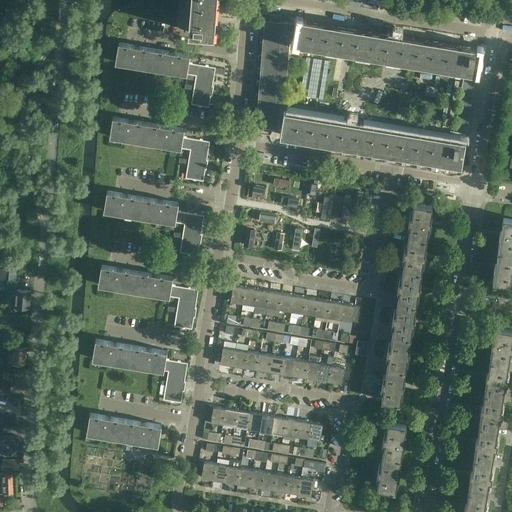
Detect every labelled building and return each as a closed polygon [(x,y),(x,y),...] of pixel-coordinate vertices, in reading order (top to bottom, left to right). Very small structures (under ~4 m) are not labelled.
[(217,0),(194,0),(192,30),(189,30),(189,31),(215,33),(217,0)] [(260,46),(262,46),(262,54),(259,54),(258,59),(261,59),(260,67),(258,67),(257,72),(260,72),(259,80),(257,80),(256,85),(259,85),(258,94),(256,93),(255,98),(258,98),(257,107),(254,106),(254,111),(257,112),(256,126),(255,132),(271,134),(271,127),(281,128),(285,112),(285,109),(284,109),(290,36),(296,36),(297,29),(280,28),(280,21),(280,15),(265,13),(265,19),(264,26),(263,41),(260,41),(260,46)] [(297,29),(296,36),(295,43),(476,73),(480,47),(479,47),(478,50),(300,21),(300,18),(299,18),(297,29)] [(151,67),(154,48),(139,46),(139,45),(134,44),(134,45),(119,42),(118,42),(115,62),(123,63),(123,62),(151,67)] [(188,62),(190,54),(189,54),(174,52),(174,51),(169,50),(169,51),(154,48),(151,67),(186,73),(188,62)] [(188,62),(186,73),(195,75),(194,85),(185,83),(184,88),(193,89),(190,103),(208,106),(210,95),(212,95),(213,85),(212,85),(215,67),(188,62)] [(285,112),(281,128),(280,134),(461,165),(465,139),(464,139),(463,142),(285,112)] [(145,141),(148,122),(133,120),(134,119),(128,118),(128,119),(113,116),(109,136),(118,137),(145,141)] [(182,136),(184,127),(183,128),(169,125),(163,124),(163,125),(148,122),(145,141),(180,147),(182,136)] [(182,136),(180,147),(190,149),(188,159),(179,157),(178,162),(187,163),(185,177),(202,181),(204,169),(206,169),(207,160),(206,159),(209,141),(182,136)] [(274,178),(273,184),(274,185),(278,185),(288,187),(289,180),(274,178)] [(312,183),(308,202),(314,203),(318,184),(312,183)] [(254,185),(252,197),(256,198),(259,198),(263,199),(263,198),(264,194),(265,187),(254,185)] [(140,215),(143,196),(128,194),(128,193),(122,192),(122,193),(108,190),(107,190),(104,210),(112,211),(140,215)] [(340,219),(346,220),(346,219),(350,200),(350,198),(350,195),(345,194),(344,198),(344,199),(343,204),(343,208),(341,218),(340,219)] [(322,208),(320,218),(326,219),(327,216),(327,215),(330,196),(326,196),(324,195),(323,204),(322,208)] [(140,215),(171,220),(174,221),(174,222),(175,222),(177,210),(178,202),(178,201),(177,202),(163,200),(163,199),(158,198),(157,199),(143,196),(140,215)] [(282,196),(280,203),(297,206),(299,198),(282,196)] [(432,206),(415,203),(414,203),(412,217),(410,216),(409,222),(411,223),(409,236),(426,239),(429,225),(430,226),(431,220),(429,220),(432,206)] [(197,255),(198,248),(199,243),(200,244),(202,234),(201,233),(204,215),(177,210),(175,222),(184,223),(182,233),(173,232),(173,236),(182,237),(179,252),(197,255)] [(261,212),(260,221),(275,223),(275,221),(275,217),(276,214),(269,213),(266,213),(261,212)] [(498,250),(511,252),(511,218),(503,217),(501,231),(499,231),(498,237),(500,237),(498,250)] [(247,227),(244,244),(252,245),(255,228),(247,227)] [(295,227),(293,247),(299,248),(303,228),(295,227)] [(315,228),(311,246),(317,247),(320,229),(318,228),(316,228),(315,228)] [(277,231),(274,249),(282,250),(284,233),(277,231)] [(403,269),(421,272),(423,258),(425,259),(426,252),(424,252),(426,239),(409,236),(406,249),(404,249),(403,255),(405,255),(403,269)] [(511,252),(498,250),(496,264),(494,263),(493,269),(494,269),(492,283),(510,286),(511,273),(511,252)] [(134,289),(137,270),(122,268),(117,267),(102,265),(102,264),(101,264),(98,284),(106,285),(134,289)] [(421,272),(403,269),(401,282),(399,282),(398,288),(400,288),(398,301),(415,305),(418,291),(419,291),(420,286),(419,285),(421,272)] [(171,284),(173,276),(172,276),(157,274),(157,273),(152,272),(152,273),(137,270),(134,289),(169,295),(169,296),(171,284)] [(17,286),(17,281),(3,280),(0,279),(0,288),(7,289),(7,286),(17,286)] [(168,306),(167,310),(176,311),(173,326),(191,329),(193,317),(195,317),(196,308),(195,307),(198,289),(171,284),(169,296),(178,297),(177,307),(168,306)] [(243,303),(246,286),(234,284),(231,301),(243,303)] [(258,288),(246,286),(243,303),(255,305),(258,288)] [(270,290),(258,288),(255,305),(254,312),(266,313),(267,307),(270,290)] [(33,291),(20,290),(19,296),(11,295),(10,306),(32,308),(33,291)] [(282,292),(270,290),(267,307),(279,309),(282,292)] [(294,295),(282,292),(279,309),(291,311),(294,295)] [(291,311),(304,313),(306,297),(294,295),(291,311)] [(318,299),(306,297),(304,313),(315,315),(318,299)] [(330,301),(318,299),(315,315),(327,316),(330,301)] [(343,303),(330,301),(327,316),(340,319),(343,303)] [(392,320),(394,321),(392,334),(410,337),(412,324),(414,324),(415,318),(413,318),(415,305),(398,301),(395,315),(393,314),(392,320)] [(343,303),(340,319),(358,322),(361,306),(343,303)] [(226,322),(235,324),(236,316),(228,314),(226,322)] [(244,317),(243,325),(251,326),(253,318),(244,317)] [(253,318),(251,326),(260,328),(261,320),(253,318)] [(268,321),(267,329),(275,330),(277,322),(268,321)] [(284,332),(285,324),(277,322),(275,330),(284,332)] [(225,333),(233,334),(235,326),(226,325),(225,333)] [(293,325),(291,333),(300,334),(301,326),(293,325)] [(308,336),(309,328),(301,326),(300,334),(308,336)] [(490,360),(508,362),(510,349),(511,350),(511,348),(511,343),(511,334),(511,329),(495,326),(493,340),(492,340),(491,346),(492,346),(490,360)] [(242,328),(241,336),(249,337),(251,329),(242,328)] [(313,328),(312,336),(324,338),(325,330),(313,328)] [(257,339),(259,331),(251,329),(249,337),(257,339)] [(325,330),(324,338),(331,340),(333,332),(325,330)] [(266,332),(265,340),(274,341),(275,333),(266,332)] [(282,343),(283,335),(275,333),(274,341),(282,343)] [(349,343),(350,334),(341,333),(340,341),(349,343)] [(410,337),(392,334),(390,347),(388,347),(387,353),(389,353),(387,367),(404,370),(407,356),(408,357),(409,351),(408,350),(410,337)] [(291,336),(290,344),(298,345),(299,337),(291,336)] [(306,346),(307,339),(299,337),(298,345),(306,346)] [(128,364),(131,345),(116,342),(117,342),(111,341),(96,339),(96,338),(92,358),(100,360),(101,359),(128,364)] [(315,340),(314,348),(322,349),(323,341),(315,340)] [(358,340),(356,352),(366,354),(368,342),(358,340)] [(330,351),(332,343),(323,341),(322,349),(330,351)] [(353,346),(339,344),(338,352),(352,354),(353,346)] [(30,346),(17,345),(16,354),(8,353),(8,362),(15,362),(29,363),(30,346)] [(166,359),(167,350),(166,350),(152,348),(152,347),(146,347),(131,345),(128,364),(163,369),(163,370),(164,370),(166,359)] [(232,364),(235,348),(223,346),(220,362),(232,364)] [(247,350),(235,348),(232,364),(244,366),(247,350)] [(244,366),(257,368),(259,352),(247,350),(244,366)] [(257,368),(269,370),(271,354),(259,352),(257,368)] [(269,370),(281,372),(283,356),(271,354),(269,370)] [(281,372),(293,374),(296,358),(283,356),(281,372)] [(293,374),(305,376),(307,360),(296,358),(293,374)] [(166,359),(164,370),(168,371),(166,381),(162,380),(161,384),(165,385),(163,399),(181,402),(183,391),(184,391),(186,381),(185,381),(188,363),(166,359)] [(320,362),(307,360),(305,376),(317,378),(320,362)] [(508,362),(490,360),(488,373),(486,373),(485,379),(487,379),(485,392),(502,395),(504,382),(507,382),(508,376),(505,376),(508,362)] [(317,378),(329,381),(332,364),(320,362),(317,378)] [(332,364),(329,381),(342,383),(345,366),(332,364)] [(404,370),(387,367),(384,380),(383,380),(382,386),(384,386),(381,400),(399,402),(401,389),(403,389),(404,383),(402,383),(404,370)] [(0,395),(10,397),(10,387),(0,386),(0,395)] [(479,425),(497,428),(499,414),(501,415),(502,409),(500,409),(502,395),(485,392),(482,406),(481,405),(480,411),(482,412),(479,425)] [(213,405),(211,421),(223,423),(226,407),(213,405)] [(238,409),(226,407),(223,423),(235,425),(238,409)] [(235,425),(248,427),(250,411),(238,409),(235,425)] [(250,411),(248,427),(259,429),(262,413),(250,411)] [(123,437),(126,419),(111,416),(106,415),(91,413),(91,412),(90,412),(87,432),(95,434),(95,433),(123,437)] [(262,413),(259,429),(272,431),(274,415),(262,413)] [(274,415),(272,431),(284,433),(286,417),(274,415)] [(286,417),(284,433),(296,435),(298,419),(286,417)] [(126,419),(123,437),(158,443),(158,444),(162,424),(161,424),(146,422),(141,421),(126,419)] [(298,419),(296,435),(308,437),(310,421),(298,419)] [(310,421),(308,437),(320,439),(323,423),(310,421)] [(383,454),(400,457),(403,444),(404,444),(405,438),(403,438),(406,425),(388,422),(386,436),(384,435),(383,441),(385,441),(384,448),(383,454)] [(474,457),(492,460),(494,447),(496,447),(497,441),(495,441),(497,428),(479,425),(477,438),(476,438),(474,444),(476,444),(474,457)] [(207,440),(220,442),(221,434),(208,432),(207,440)] [(0,435),(0,436),(0,452),(17,454),(18,436),(0,435)] [(225,435),(223,443),(232,444),(233,436),(225,435)] [(241,441),(241,437),(233,436),(232,444),(244,446),(245,442),(241,441)] [(124,439),(122,449),(129,450),(131,440),(124,439)] [(249,439),(248,447),(256,448),(258,440),(249,439)] [(265,445),(266,441),(258,440),(256,448),(268,450),(269,446),(265,445)] [(214,452),(215,444),(206,443),(205,451),(214,452)] [(273,443),(272,451),(280,452),(282,444),(273,443)] [(288,453),(290,445),(282,444),(280,452),(288,453)] [(223,445),(222,453),(230,455),(232,447),(223,445)] [(297,446),(296,455),(305,456),(306,448),(297,446)] [(238,456),(240,448),(232,447),(230,455),(238,456)] [(313,457),(314,449),(306,448),(305,456),(313,457)] [(247,449),(246,457),(254,459),(256,451),(247,449)] [(263,460),(264,452),(256,451),(254,459),(263,460)] [(270,461),(279,463),(280,455),(268,453),(267,460),(270,461)] [(399,477),(399,472),(400,470),(398,470),(400,457),(383,454),(380,467),(379,467),(378,473),(380,473),(377,487),(395,490),(397,477),(399,477)] [(287,464),(288,456),(280,455),(279,463),(287,464)] [(19,458),(3,457),(2,467),(19,468),(19,458)] [(304,459),(296,457),(294,466),(303,467),(304,460),(304,459)] [(471,470),(470,475),(470,476),(471,477),(469,490),(486,493),(489,479),(491,480),(492,474),(490,473),(492,460),(474,457),(472,471),(471,470)] [(213,479),(216,463),(204,461),(201,477),(213,479)] [(216,463),(213,479),(226,481),(229,465),(216,463)] [(229,465),(226,481),(238,483),(241,467),(229,465)] [(241,467),(238,483),(250,485),(253,469),(241,467)] [(250,485),(262,487),(265,471),(253,469),(250,485)] [(262,487),(274,489),(277,473),(265,471),(262,487)] [(13,472),(0,472),(0,493),(10,493),(10,496),(14,495),(13,472)] [(277,473),(274,489),(286,491),(289,475),(277,473)] [(289,475),(286,491),(298,493),(301,477),(289,475)] [(301,477),(298,493),(311,495),(312,486),(318,487),(319,480),(301,477)] [(465,503),(464,507),(464,509),(466,509),(465,511),(485,511),(486,506),(484,506),(486,493),(469,490),(467,503),(465,503)]
